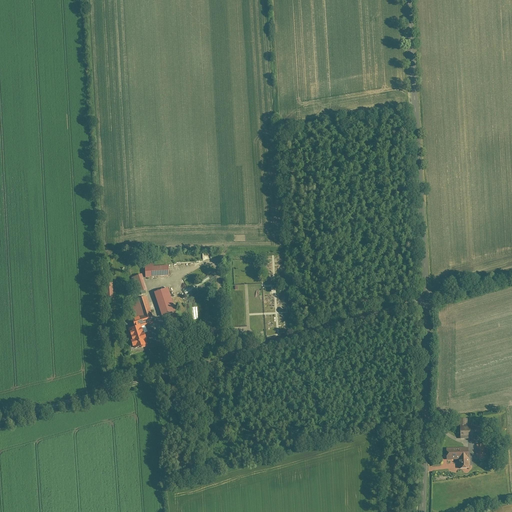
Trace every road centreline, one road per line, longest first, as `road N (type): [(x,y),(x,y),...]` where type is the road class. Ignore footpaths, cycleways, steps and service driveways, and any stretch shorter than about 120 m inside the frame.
road 1 (unclassified): [(0,420),(426,300)]
road 2 (tertiary): [(406,0),(426,300)]
road 3 (tertiary): [(426,300),(421,511)]
